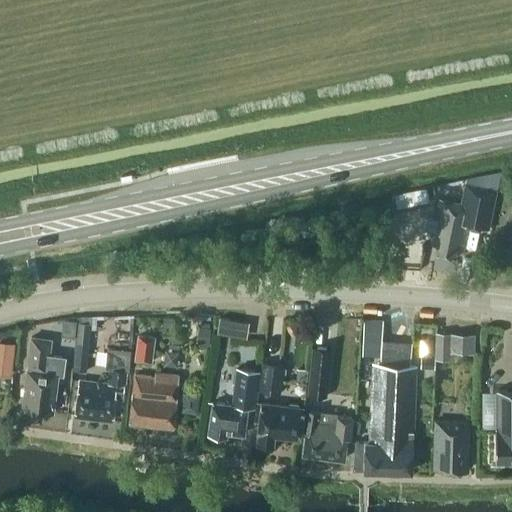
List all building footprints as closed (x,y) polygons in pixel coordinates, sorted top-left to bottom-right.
[(428,220),(427,226),(429,229),(433,230),(430,245),(438,246),(436,255),(454,258),(456,250),(463,251),(469,224),(490,228),(497,188),(467,182),(462,204),(440,199),(436,219),(432,218),(428,220)] [(403,204),(436,199),(434,186),(401,191),(403,204)] [(163,318),(163,328),(175,328),(175,318),(163,318)] [(76,346),(88,347),(91,323),(79,322),(76,346)] [(199,326),(198,343),(199,343),(198,348),(207,349),(208,345),(209,345),(211,323),(201,322),(201,327),(199,326)] [(293,322),(285,328),(291,337),(299,331),(293,322)] [(363,330),(362,355),(381,356),(382,340),(383,331),(363,330)] [(451,351),(474,352),(475,334),(436,332),(435,357),(435,358),(451,359),(451,351)] [(59,374),(64,375),(66,357),(49,355),(51,339),(32,337),(22,408),(54,412),(59,374)] [(170,340),(169,348),(180,349),(180,342),(170,340)] [(330,347),(313,345),(309,394),(327,395),(330,347)] [(86,371),(88,347),(76,346),(74,370),(86,371)] [(127,370),(129,350),(113,348),(111,369),(127,370)] [(421,357),(420,368),(435,369),(435,358),(435,357),(421,357)] [(260,390),(280,393),(283,365),(263,362),(260,390)] [(412,470),(413,449),(412,449),(415,366),(378,363),(376,421),(377,421),(376,437),(366,437),(366,441),(356,441),(354,468),(412,470)] [(227,435),(227,433),(227,431),(244,434),(248,407),(254,408),(259,371),(237,368),(232,404),(213,401),(208,432),(227,435)] [(297,368),(297,382),(307,383),(308,369),(297,368)] [(123,399),(127,370),(111,369),(109,383),(80,379),(75,415),(113,419),(115,398),(123,399)] [(177,399),(180,375),(156,373),(155,377),(135,375),(130,423),(174,428),(178,399),(177,399)] [(495,429),(495,462),(511,461),(511,389),(499,389),(499,429),(495,429)] [(289,406),(261,402),(258,433),(259,433),(258,443),(273,445),(275,435),(299,438),(303,407),(300,407),(300,404),(291,403),(289,406)] [(347,437),(350,437),(353,417),(337,415),(336,423),(321,421),(322,411),(305,409),(302,431),(306,431),(303,453),(344,458),(347,437)] [(470,471),(471,433),(471,421),(435,419),(433,470),(470,471)]
